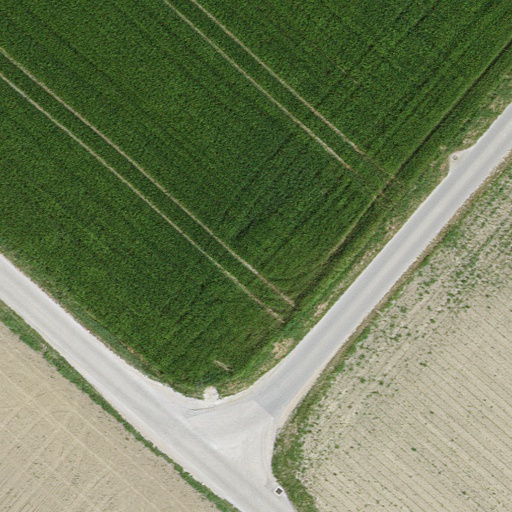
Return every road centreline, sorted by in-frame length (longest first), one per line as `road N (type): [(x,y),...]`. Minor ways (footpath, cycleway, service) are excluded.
road 1 (track): [(216,462),(511,125)]
road 2 (track): [(0,273),(272,511)]
